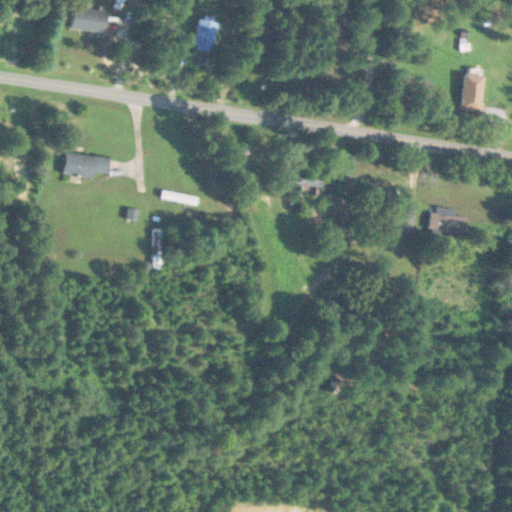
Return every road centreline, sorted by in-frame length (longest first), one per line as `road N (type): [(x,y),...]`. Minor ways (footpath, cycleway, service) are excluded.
road 1 (residential): [(0,75),(511,157)]
road 2 (track): [(489,511),(511,294)]
